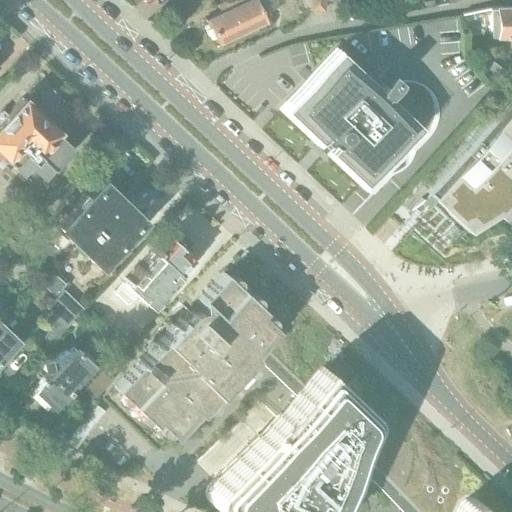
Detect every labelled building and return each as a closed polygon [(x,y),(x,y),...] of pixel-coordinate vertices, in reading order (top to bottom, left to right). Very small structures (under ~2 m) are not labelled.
[(263,20),(258,9),(266,6),(263,0),(261,0),(255,3),(254,0),(231,0),(216,7),(219,13),(204,19),(207,24),(203,26),(210,39),(213,37),(215,43),(263,20)] [(323,11),(323,0),(309,0),(309,10),(323,11)] [(352,12),(349,0),(342,0),(345,11),(352,12)] [(511,35),(511,7),(495,8),(495,9),(488,9),(488,36),(511,35)] [(417,125),(381,92),(394,78),(386,70),(373,84),(337,50),(282,109),(317,142),(323,136),(325,137),(320,143),(325,148),(330,143),(332,145),(327,151),(362,184),(417,125)] [(71,148),(55,133),(56,131),(22,98),(5,116),(0,111),(0,163),(7,170),(12,165),(33,186),(49,168),(50,169),(71,148)] [(511,100),(427,193),(470,233),(498,215),(507,224),(507,223),(508,224),(511,219),(511,100)] [(140,214),(129,203),(126,206),(114,195),(118,192),(106,181),(103,184),(101,182),(58,226),(97,264),(140,220),(137,217),(140,214)] [(5,234),(0,238),(0,258),(15,243),(6,235),(5,234)] [(168,290),(193,264),(189,259),(190,258),(180,249),(181,249),(180,248),(181,242),(172,235),(167,235),(166,235),(122,282),(146,304),(163,286),(168,290)] [(15,243),(0,258),(0,263),(6,270),(23,252),(24,252),(15,243)] [(259,342),(273,327),(256,311),(260,308),(222,272),(197,299),(198,307),(186,311),(113,388),(150,423),(154,420),(170,435),(193,410),(196,413),(252,353),(249,351),(253,348),(259,342)] [(62,290),(45,308),(51,313),(55,317),(72,299),(63,290),(62,290)] [(72,299),(55,317),(65,327),(80,311),(82,308),(81,307),(72,299)] [(0,317),(0,353),(1,353),(7,359),(18,346),(12,341),(13,340),(1,328),(11,318),(5,312),(0,317)] [(51,313),(34,330),(49,344),(65,327),(55,317),(51,313)] [(334,354),(322,367),(304,385),(259,342),(253,348),(261,356),(263,358),(299,391),(294,396),(283,407),(266,391),(261,396),(257,399),(256,400),(257,401),(274,417),(249,443),(213,480),(208,486),(206,489),(205,492),(205,496),(207,500),(209,503),(212,505),(227,511),(511,511),(511,510),(455,456),(449,464),(334,354)] [(47,409),(90,364),(74,349),(69,345),(63,349),(48,360),(47,357),(37,359),(39,368),(36,371),(41,380),(29,392),(47,409)] [(99,365),(108,374),(126,355),(116,346),(99,365)] [(108,374),(99,365),(98,365),(102,369),(84,387),(95,398),(113,379),(108,374)] [(94,403),(64,443),(74,450),(85,435),(96,421),(104,411),(94,403)]
